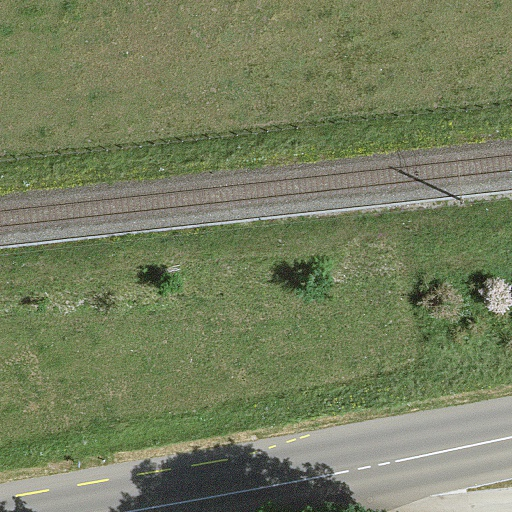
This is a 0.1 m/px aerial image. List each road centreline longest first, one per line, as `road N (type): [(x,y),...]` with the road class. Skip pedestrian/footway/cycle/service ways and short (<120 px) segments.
road 1 (primary): [(511,436),(72,511)]
road 2 (track): [(511,500),(492,501),(399,456)]
